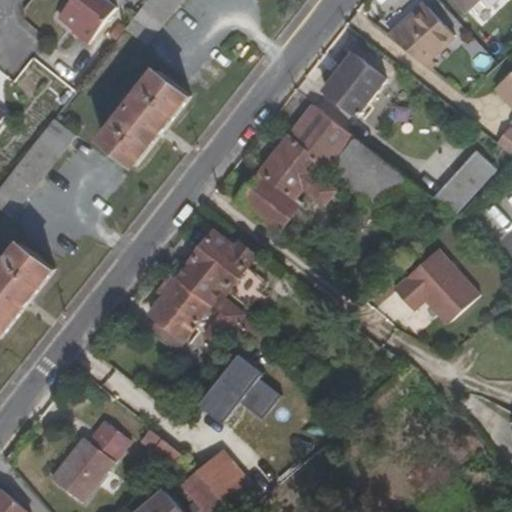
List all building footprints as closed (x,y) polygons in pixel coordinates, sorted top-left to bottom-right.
[(118,9),(106,0),(75,0),(63,16),(77,28),(74,32),(89,45),(118,9)] [(182,0),(150,0),(127,29),(147,45),(179,4),(182,0)] [(477,0),(458,0),(467,10),(477,0)] [(407,22),(390,38),(430,69),(434,64),(430,59),(454,37),(425,6),(410,25),(407,22)] [(387,81),(355,55),(327,90),(359,115),(387,81)] [(193,97),(160,71),(105,140),(138,166),(193,97)] [(511,95),(511,75),(502,85),(511,95)] [(456,77),(450,85),(464,96),(472,89),(456,77)] [(511,107),(511,95),(502,85),(496,90),(511,107)] [(404,214),(423,189),(315,106),(240,201),(278,232),(301,205),(295,198),(303,188),(324,204),(336,191),(315,174),(323,164),(398,222),(404,214)] [(77,134),(57,118),(23,163),(0,191),(0,207),(12,217),(42,178),(77,134)] [(511,128),(499,145),(511,154),(511,128)] [(479,154),(436,199),(457,215),(497,171),(479,154)] [(416,224),(436,199),(423,189),(404,214),(416,224)] [(236,247),(217,232),(178,279),(234,323),(242,313),(220,296),(224,290),(228,293),(259,253),(242,240),(236,247)] [(57,270),(24,243),(0,274),(0,337),(1,339),(57,270)] [(483,295),(441,249),(398,289),(418,311),(429,301),(451,325),(483,295)] [(176,350),(212,306),(178,279),(173,275),(158,293),(164,298),(149,316),(160,324),(154,332),(176,350)] [(220,346),(237,325),(222,314),(206,335),(220,346)] [(238,354),(199,405),(223,424),(240,402),(262,418),(280,395),(258,378),(263,372),(238,354)] [(136,408),(147,394),(116,370),(105,384),(136,408)] [(173,467),(184,454),(152,429),(142,441),(173,467)] [(101,436),(94,445),(85,439),(54,479),(83,502),(122,451),(101,436)] [(200,472),(224,499),(225,500),(261,471),(245,453),(234,461),(224,450),(200,472)] [(209,511),(224,499),(200,472),(185,485),(209,511)] [(0,511),(26,511),(0,490),(0,511)] [(181,511),(164,492),(140,511),(181,511)]
